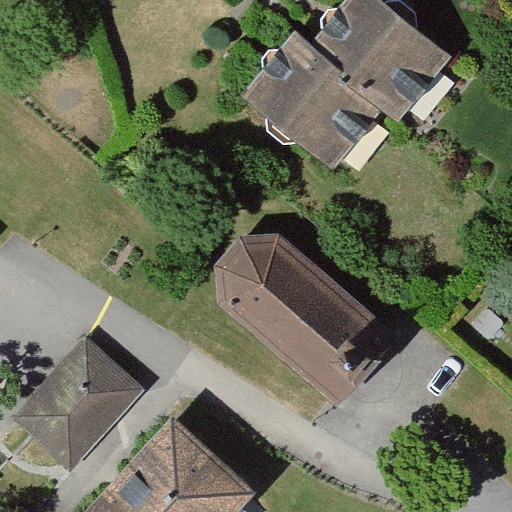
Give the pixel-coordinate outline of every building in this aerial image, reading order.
[(375,114),(392,126),(443,59),(366,0),(337,0),(297,54),(375,114)] [(278,40),(231,102),(328,175),(375,114),(297,54),(278,40)] [(209,309),(327,407),(390,335),(270,235),(232,236),(204,260),(205,296),(209,309)] [(136,392),(80,339),(3,423),(59,475),(136,392)] [(163,415),(77,511),(225,511),(245,490),(163,415)]
